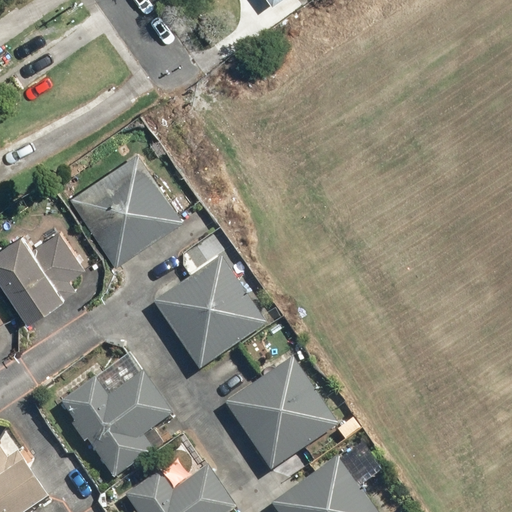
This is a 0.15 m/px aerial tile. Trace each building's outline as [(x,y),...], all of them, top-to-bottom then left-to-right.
[(137,145),(70,192),(122,266),(189,218),(137,145)] [(25,226),(0,246),(0,266),(42,318),(81,286),(74,278),(92,263),(56,219),(34,237),(25,226)] [(226,252),(156,299),(204,370),(274,323),(226,252)] [(180,412),(137,351),(64,402),(117,477),(160,447),(150,433),(180,412)] [(344,423),(296,357),(228,405),(276,471),(338,427),(347,439),(365,426),(356,414),(344,423)] [(0,511),(32,511),(58,494),(22,447),(13,453),(1,437),(0,438),(0,511)] [(391,511),(345,451),(276,503),(282,511),(391,511)] [(164,471),(130,494),(142,511),(237,511),(244,507),(215,465),(177,491),(164,471)]
